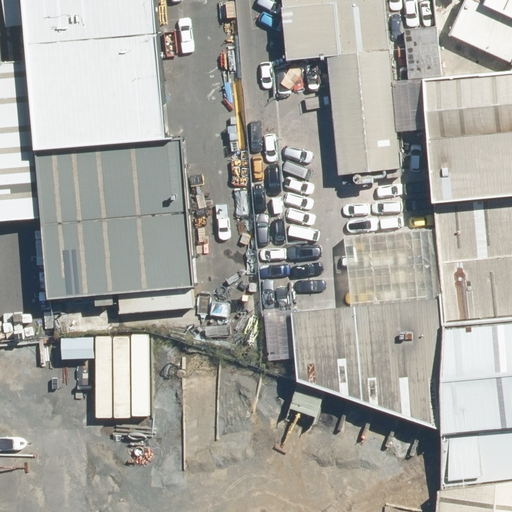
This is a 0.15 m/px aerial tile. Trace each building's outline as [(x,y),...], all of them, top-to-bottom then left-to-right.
[(0,0),(0,225),(60,221),(52,139),(44,51),(10,54),(5,0),(0,0)] [(52,139),(178,128),(170,0),(41,0),(44,51),(52,139)] [(285,0),(290,52),(327,49),(339,171),(413,164),(404,73),(444,69),(439,18),(408,21),(410,35),(393,37),(389,0),(285,0)] [(511,11),(488,0),(487,0),(468,0),(454,30),(511,56),(511,11)] [(511,0),(487,0),(488,0),(511,11),(511,0)] [(511,69),(426,77),(430,128),(511,120),(511,69)] [(511,120),(430,128),(436,192),(511,185),(511,120)] [(178,128),(52,139),(60,221),(66,290),(206,278),(193,127),(178,128)] [(449,424),(444,485),(511,476),(511,185),(436,192),(449,292),(452,319),(449,424)] [(306,374),(449,424),(452,319),(449,292),(300,307),(306,374)] [(124,332),(90,332),(91,416),(125,415),(124,332)] [(43,339),(20,339),(20,369),(43,370),(43,339)] [(296,376),(256,362),(249,383),(289,397),(296,376)] [(76,459),(0,454),(0,470),(75,475),(76,459)] [(511,511),(511,476),(444,485),(441,511),(511,511)]
